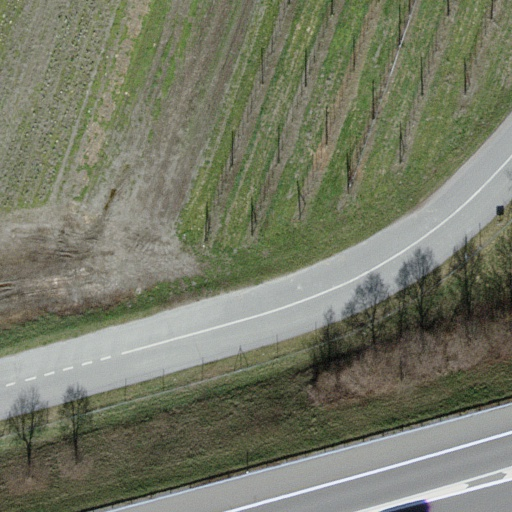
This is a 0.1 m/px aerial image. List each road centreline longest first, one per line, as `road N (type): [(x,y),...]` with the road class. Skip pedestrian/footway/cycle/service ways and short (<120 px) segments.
road 1 (unclassified): [(511,172),(306,313),(0,390)]
road 2 (motorway): [(511,452),(338,511)]
